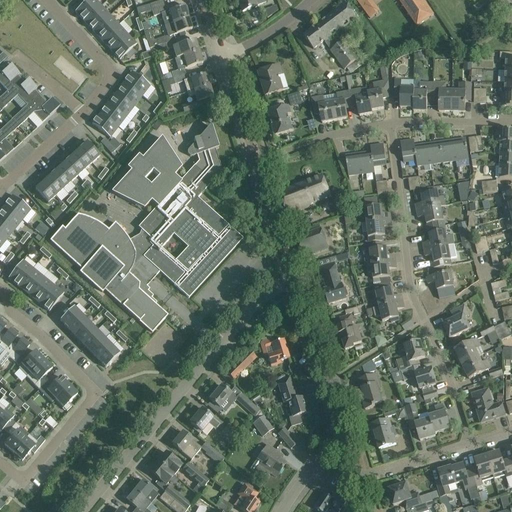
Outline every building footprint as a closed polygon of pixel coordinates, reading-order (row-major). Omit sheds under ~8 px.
[(95,0),(88,0),(75,12),(84,22),(101,6),(95,0)] [(239,0),(241,3),(243,12),(257,7),(257,6),(267,2),(265,0),(239,0)] [(379,12),(370,0),(357,0),(371,18),(379,12)] [(398,0),(417,27),(434,15),(423,0),(398,0)] [(152,11),(164,7),(162,1),(137,9),(139,15),(152,11)] [(346,4),(325,20),(335,34),(357,18),(346,4)] [(110,16),(101,6),(84,22),(93,31),(110,16)] [(189,19),(185,6),(169,11),(170,16),(163,18),(165,25),(172,23),(172,24),(189,19)] [(164,7),(152,11),(154,17),(166,13),(164,7)] [(119,25),(110,16),(93,31),(102,41),(119,25)] [(192,30),(189,19),(172,24),(172,23),(165,25),(168,36),(174,34),(176,34),(176,35),(192,30)] [(335,34),(325,20),(304,36),(314,50),(325,42),(329,48),(335,44),(330,38),(335,34)] [(148,23),(142,25),(144,32),(151,29),(148,23)] [(128,35),(119,25),(102,41),(111,51),(128,35)] [(158,46),(159,46),(176,41),(174,34),(168,36),(156,40),(158,46)] [(137,45),(128,35),(111,51),(120,61),(137,45)] [(199,53),(195,40),(186,43),(179,45),(177,46),(176,41),(159,46),(160,52),(172,48),(176,59),(177,59),(177,60),(183,58),(199,53)] [(359,59),(345,40),(330,52),(345,71),(347,69),(357,61),(359,59)] [(152,58),(150,51),(147,52),(141,54),(143,60),(152,58)] [(199,53),(183,58),(177,60),(178,64),(184,62),(186,69),(203,64),(199,53)] [(422,53),(415,55),(417,62),(424,60),(422,53)] [(506,59),(505,71),(511,71),(511,53),(500,53),(500,59),(506,59)] [(1,67),(0,68),(0,83),(7,92),(21,80),(17,76),(20,74),(11,65),(5,71),(1,67)] [(278,75),(282,74),(279,67),(276,68),(276,67),(259,73),(266,96),(283,91),(278,75)] [(168,80),(164,82),(186,75),(184,69),(166,75),(168,80)] [(498,71),(498,83),(505,84),(511,83),(511,71),(505,71),(498,71)] [(150,86),(132,72),(124,83),(142,97),(150,86)] [(187,93),(210,86),(206,74),(187,80),(186,75),(164,82),(165,86),(174,84),(175,84),(175,85),(184,82),(187,93)] [(24,84),(21,80),(7,92),(0,98),(0,107),(2,110),(18,96),(27,106),(38,95),(34,91),(37,89),(29,80),(24,84)] [(413,112),(414,112),(414,93),(414,81),(395,81),(394,98),(395,98),(395,95),(400,95),(400,108),(413,109),(413,112)] [(433,99),(433,85),(420,84),(420,90),(415,90),(415,81),(414,81),(414,93),(414,112),(427,112),(427,99),(433,99)] [(375,92),(369,94),(372,111),(384,109),(383,99),(390,98),(389,82),(374,85),(375,92)] [(142,97),(124,83),(116,93),(134,107),(142,97)] [(439,112),(452,113),(452,93),(445,93),(445,84),(433,84),(433,85),(433,99),(439,99),(439,112)] [(452,93),(452,113),(465,113),(465,99),(471,99),(472,85),(460,84),(460,93),(452,93)] [(214,98),(210,86),(187,93),(189,98),(195,96),(197,103),(214,98)] [(368,88),(349,92),(352,108),(358,106),(360,117),(372,114),(372,111),(369,94),(368,88)] [(487,90),(474,90),(474,105),(486,105),(487,90)] [(352,108),(349,92),(337,95),(338,103),(332,104),(335,122),(348,119),(346,109),(352,108)] [(134,107),(116,93),(108,103),(126,118),(134,107)] [(299,93),(288,97),(291,106),(302,103),(299,93)] [(43,123),(60,107),(52,99),(46,104),(38,95),(27,106),(12,119),(19,127),(34,114),(43,123)] [(511,96),(504,96),(505,95),(501,95),(501,108),(511,108),(511,96)] [(323,97),(311,100),(315,115),(320,114),(322,124),(335,122),(332,104),(325,105),(323,97)] [(108,103),(100,114),(118,128),(123,132),(131,121),(126,118),(108,103)] [(182,107),(184,113),(198,109),(196,103),(182,107)] [(289,106),(277,109),(268,112),(275,137),(292,132),(287,115),(291,114),(289,106)] [(118,128),(100,114),(92,125),(110,139),(118,128)] [(5,140),(19,127),(12,119),(11,121),(0,131),(0,162),(14,150),(5,140)] [(157,122),(152,129),(156,132),(161,125),(157,122)] [(153,296),(148,291),(150,289),(144,285),(158,270),(174,285),(189,298),(242,239),(227,226),(197,199),(219,176),(220,174),(220,172),(220,171),(221,169),(221,168),(220,166),(215,150),(217,149),(211,128),(210,127),(200,138),(194,140),(195,143),(188,151),(187,152),(187,153),(187,154),(188,155),(188,156),(189,156),(190,157),(191,157),(192,157),(197,156),(199,162),(195,166),(194,166),(180,183),(173,177),(181,169),(162,139),(143,161),(139,157),(128,169),(132,172),(113,193),(144,209),(151,201),(158,207),(138,228),(141,230),(139,235),(129,241),(127,238),(126,236),(123,232),(119,228),(115,224),(108,231),(104,228),(102,226),(98,224),(95,222),(91,220),(87,219),(82,217),(78,216),(65,231),(62,228),(51,241),(83,270),(80,273),(102,293),(105,290),(152,333),(167,316),(155,305),(157,303),(151,298),(153,296)] [(497,143),(501,143),(511,143),(511,131),(498,131),(497,143)] [(468,139),(470,153),(483,151),(481,137),(468,139)] [(466,139),(453,141),(456,162),(469,160),(466,139)] [(417,167),(418,167),(417,164),(415,146),(414,141),(401,143),(404,163),(416,162),(417,167)] [(453,141),(440,143),(443,164),(456,162),(453,141)] [(92,164),(100,157),(87,143),(80,150),(92,164)] [(443,164),(440,143),(428,144),(431,165),(436,165),(443,164)] [(500,155),(511,155),(511,143),(501,143),(500,151),(500,155)] [(431,165),(428,144),(415,146),(417,164),(418,167),(431,165)] [(371,147),(371,152),(374,173),(375,173),(374,168),(387,166),(384,145),(371,147)] [(85,170),(92,164),(80,150),(72,156),(85,170)] [(371,152),(359,154),(361,174),(374,173),(371,152)] [(361,174),(359,154),(346,156),(349,176),(361,174)] [(511,155),(500,155),(500,167),(511,167),(511,155)] [(78,177),(85,170),(72,156),(65,163),(78,177)] [(70,184),(78,177),(65,163),(58,170),(70,184)] [(511,167),(500,167),(499,179),(511,179),(511,167)] [(63,190),(70,184),(58,170),(50,176),(63,190)] [(63,190),(50,176),(43,183),(56,197),(63,190)] [(278,194),(286,216),(312,206),(311,204),(331,197),(323,177),(278,194)] [(420,190),(420,186),(419,178),(408,179),(410,191),(420,190)] [(378,196),(389,194),(387,182),(383,182),(376,183),(378,196)] [(48,204),(56,197),(43,183),(35,190),(48,204)] [(459,184),(458,185),(461,202),(468,201),(470,183),(459,184)] [(416,205),(417,212),(446,206),(445,197),(439,198),(437,189),(421,193),(422,196),(421,196),(423,204),(416,205)] [(473,202),(478,195),(473,192),(468,199),(473,202)] [(502,207),(503,208),(511,205),(511,192),(503,195),(506,206),(502,207)] [(13,196),(5,206),(23,221),(27,224),(29,222),(35,214),(31,210),(13,196)] [(365,208),(366,223),(391,220),(390,214),(383,215),(382,206),(378,207),(377,198),(364,200),(365,208)] [(511,205),(503,208),(506,219),(511,217),(511,205)] [(0,219),(14,231),(23,221),(5,206),(0,211),(0,219)] [(441,208),(417,212),(418,219),(426,217),(428,230),(444,227),(441,208)] [(0,236),(6,241),(14,231),(0,219),(0,236)] [(385,236),(384,228),(392,227),(391,220),(366,223),(362,224),(363,233),(368,233),(368,238),(369,238),(369,243),(382,242),(382,237),(385,236)] [(465,222),(457,224),(459,231),(467,229),(466,227),(465,222)] [(44,226),(39,233),(44,236),(49,230),(44,226)] [(431,242),(423,244),(424,251),(455,245),(453,235),(446,236),(444,227),(428,230),(431,242)] [(322,229),(295,239),(302,258),(329,248),(322,229)] [(486,237),(480,239),(484,253),(490,252),(489,251),(486,237)] [(484,253),(480,239),(474,240),(477,255),(484,253)] [(471,250),(470,242),(461,244),(462,247),(468,251),(471,250)] [(367,263),(367,266),(396,262),(395,255),(388,256),(387,248),(375,250),(374,245),(369,246),(370,250),(365,250),(365,252),(364,254),(365,262),(367,263)] [(455,245),(424,251),(426,257),(433,256),(433,259),(430,259),(432,269),(452,266),(451,259),(457,258),(455,245)] [(489,251),(490,252),(493,266),(500,264),(496,249),(489,251)] [(8,279),(19,287),(33,269),(23,261),(8,279)] [(396,262),(367,266),(368,273),(372,273),(373,280),(382,279),(383,285),(391,284),(389,270),(397,269),(396,262)] [(341,286),(334,264),(318,269),(322,281),(324,280),(327,290),(325,291),(329,305),(346,300),(345,298),(349,297),(350,295),(347,287),(346,287),(342,288),(342,286),(341,286)] [(19,287),(29,295),(43,277),(33,269),(19,287)] [(437,276),(427,278),(428,285),(436,283),(439,296),(439,300),(456,296),(454,288),(452,278),(451,273),(437,276)] [(29,295),(39,304),(53,286),(43,277),(29,295)] [(491,285),(493,291),(507,287),(505,281),(491,285)] [(382,291),(375,293),(379,308),(403,302),(401,296),(394,297),(391,284),(383,285),(381,286),(382,291)] [(53,286),(39,304),(49,312),(64,294),(53,286)] [(494,296),(496,303),(510,299),(509,292),(494,296)] [(403,302),(379,308),(373,310),(374,316),(375,318),(381,316),(382,323),(391,321),(391,324),(400,321),(399,318),(397,310),(404,309),(403,302)] [(469,316),(469,315),(465,306),(451,313),(454,320),(440,326),(445,336),(447,335),(450,340),(470,330),(465,319),(469,316)] [(354,316),(360,314),(358,307),(356,308),(345,311),(346,315),(354,313),(354,316)] [(511,307),(502,309),(503,315),(511,313),(511,307)] [(60,321),(68,329),(82,316),(74,308),(60,321)] [(68,329),(75,337),(89,324),(82,316),(68,329)] [(351,316),(349,317),(339,319),(341,326),(336,328),(338,335),(341,334),(345,350),(354,347),(354,345),(361,343),(357,329),(353,330),(352,324),(353,323),(351,316)] [(505,323),(499,325),(506,339),(511,336),(505,323)] [(75,337),(83,345),(97,332),(89,324),(75,337)] [(500,342),(506,339),(499,325),(494,328),(498,338),(500,342)] [(498,338),(494,328),(492,326),(479,332),(483,338),(494,332),(497,338),(498,338)] [(0,356),(4,351),(11,344),(18,337),(12,332),(10,330),(9,332),(4,338),(0,334),(0,356)] [(83,345),(90,353),(104,339),(97,332),(83,345)] [(90,353),(98,361),(112,347),(104,339),(90,353)] [(0,356),(0,366),(1,368),(9,358),(15,363),(29,346),(24,341),(22,340),(21,342),(16,348),(11,344),(4,351),(0,356)] [(281,364),(280,362),(289,359),(283,340),(274,343),(273,340),(261,343),(265,358),(268,357),(271,367),(281,364)] [(455,351),(462,365),(478,357),(483,355),(477,341),(471,343),(455,351)] [(397,362),(398,368),(400,372),(401,372),(417,367),(415,362),(426,358),(420,342),(404,347),(408,358),(397,362)] [(112,347),(98,361),(106,369),(120,355),(119,355),(124,351),(116,343),(112,347)] [(249,351),(238,362),(226,374),(234,381),(256,358),(249,351)] [(22,355),(15,363),(20,368),(18,369),(26,377),(44,360),(36,352),(34,354),(34,353),(27,360),(22,355)] [(478,357),(462,365),(469,379),(485,372),(485,371),(490,369),(487,362),(482,365),(478,357)] [(46,363),(44,360),(26,377),(39,390),(48,381),(44,377),(52,369),(46,363)] [(372,361),(362,367),(365,375),(377,371),(372,361)] [(417,367),(401,372),(402,374),(404,382),(416,379),(420,390),(436,385),(431,369),(421,372),(419,366),(417,367)] [(489,373),(491,380),(503,375),(501,369),(489,373)] [(377,386),(380,385),(377,375),(357,381),(361,394),(363,393),(365,399),(362,400),(365,410),(383,405),(377,386)] [(293,417),(289,418),(291,427),(302,424),(299,416),(309,413),(305,402),(303,403),(301,398),(296,399),(289,377),(277,385),(283,403),(288,402),(293,417)] [(48,381),(39,390),(52,403),(55,400),(69,387),(67,384),(61,378),(52,386),(48,381)] [(211,399),(209,400),(217,407),(220,409),(226,401),(231,405),(235,401),(246,410),(255,418),(260,411),(234,388),(230,394),(221,386),(215,394),(214,393),(210,398),(211,399)] [(77,395),(69,387),(55,400),(67,412),(71,408),(68,404),(71,401),(76,396),(77,395)] [(488,390),(482,392),(472,395),(481,424),(505,417),(502,404),(491,407),(490,402),(492,402),(488,390)] [(424,402),(425,402),(426,405),(432,404),(431,400),(438,398),(436,391),(422,395),(424,402)] [(260,397),(253,401),(257,406),(263,402),(260,397)] [(407,399),(402,401),(404,409),(407,418),(411,431),(417,429),(417,432),(420,441),(436,437),(435,434),(431,420),(430,420),(429,417),(428,414),(418,416),(417,413),(415,405),(412,406),(410,399),(407,399)] [(429,417),(430,420),(431,420),(435,434),(450,429),(445,412),(444,412),(442,406),(436,408),(438,415),(429,417)] [(37,407),(33,412),(38,416),(42,412),(37,407)] [(5,409),(0,415),(0,433),(0,434),(1,432),(3,430),(7,434),(16,424),(11,420),(14,417),(5,409)] [(202,410),(190,424),(195,428),(193,430),(199,435),(201,433),(206,437),(211,431),(213,429),(215,431),(220,425),(212,418),(210,416),(202,410)] [(253,424),(263,438),(274,430),(264,416),(253,424)] [(48,417),(44,422),(52,429),(56,424),(48,417)] [(379,423),(370,425),(372,434),(374,434),(376,439),(379,450),(396,445),(394,436),(397,435),(394,427),(392,427),(389,420),(379,423)] [(12,438),(4,446),(12,454),(12,453),(13,454),(26,439),(29,435),(20,428),(16,424),(7,434),(12,438)] [(226,428),(219,436),(232,447),(238,440),(239,441),(243,436),(229,424),(226,429),(226,428)] [(285,429),(278,435),(291,450),(298,444),(285,429)] [(191,461),(201,449),(206,453),(205,454),(220,466),(225,460),(205,444),(201,448),(183,433),(172,445),(191,461)] [(26,439),(13,454),(14,455),(13,456),(20,461),(21,460),(22,462),(23,460),(24,461),(30,453),(31,452),(34,455),(45,441),(40,437),(36,442),(29,435),(26,439)] [(286,464),(277,458),(280,454),(267,445),(264,450),(259,446),(252,456),(261,463),(255,473),(264,479),(266,481),(271,474),(276,478),(286,464)] [(500,452),(487,456),(493,476),(494,480),(506,477),(510,490),(511,488),(511,473),(508,462),(508,460),(502,462),(500,452)] [(166,454),(158,463),(174,476),(178,471),(181,467),(176,462),(166,454)] [(478,470),(471,472),(476,487),(483,485),(481,480),(493,476),(487,456),(475,460),(478,470)] [(174,476),(158,463),(150,473),(160,481),(166,485),(174,476)] [(183,471),(203,488),(209,481),(188,464),(183,471)] [(476,487),(471,472),(466,473),(464,465),(451,469),(451,467),(450,468),(456,485),(463,483),(465,491),(468,490),(471,501),(480,498),(476,487)] [(441,481),(436,483),(440,498),(451,495),(458,493),(456,485),(450,468),(438,471),(441,481)] [(139,486),(135,491),(145,500),(149,494),(155,499),(159,495),(153,490),(150,488),(142,482),(139,486)] [(406,484),(388,490),(393,506),(405,502),(408,509),(406,510),(406,511),(427,504),(439,500),(440,499),(437,492),(419,498),(417,493),(410,496),(410,494),(406,484)] [(243,485),(238,494),(246,500),(239,510),(242,511),(254,511),(260,504),(254,500),(258,495),(243,485)] [(192,505),(170,487),(164,493),(186,511),(192,505)] [(135,491),(127,501),(135,507),(136,508),(134,510),(132,511),(148,511),(146,510),(151,505),(145,500),(135,491)] [(339,511),(343,507),(348,500),(334,491),(329,497),(325,494),(315,509),(320,511),(333,511),(334,511),(339,511)] [(485,492),(479,494),(480,498),(482,503),(488,501),(485,492)] [(186,511),(164,493),(160,499),(175,511),(186,511)] [(500,498),(504,510),(510,508),(508,496),(500,498)] [(221,499),(216,505),(225,511),(229,511),(233,507),(221,499)] [(439,500),(427,504),(428,508),(429,510),(441,505),(439,500)]
